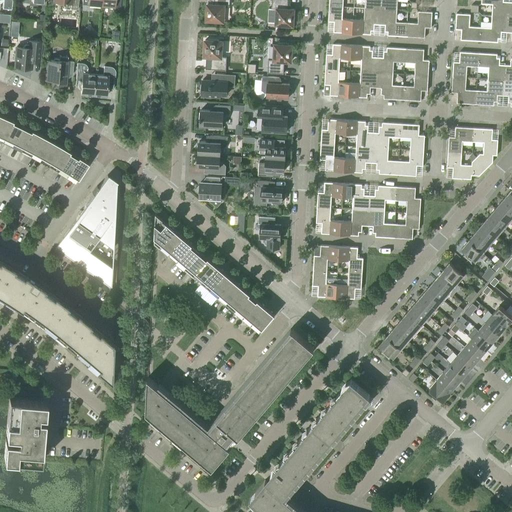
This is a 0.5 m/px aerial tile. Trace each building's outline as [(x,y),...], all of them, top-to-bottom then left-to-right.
[(54,0),(54,2),(65,3),(64,8),(78,10),(78,0),(54,0)] [(229,0),(213,0),(214,4),(207,4),(206,20),(209,20),(209,22),(220,23),(220,21),(223,21),(224,6),(230,6),(229,0)] [(276,24),(279,25),(279,26),(289,27),(289,25),(293,25),(294,9),(287,9),(287,0),(271,0),(271,9),(277,9),(276,23),(276,24)] [(381,9),(381,0),(364,0),(364,8),(381,9)] [(381,0),(381,9),(397,10),(397,0),(381,0)] [(508,17),(509,2),(503,1),(503,0),(481,0),(481,3),(492,4),(491,16),(508,17)] [(342,19),(343,7),(329,6),(328,21),(334,22),(333,32),(352,33),(353,19),(342,19)] [(277,9),(271,9),(268,8),(268,22),(276,23),(277,9)] [(374,24),(380,24),(381,9),(364,8),(364,20),(353,19),(352,33),(371,34),(371,30),(374,31),(374,24)] [(406,36),(407,22),(396,22),(397,10),(381,9),(380,24),(385,25),(385,31),(388,31),(387,35),(406,36)] [(418,23),(407,22),(406,36),(425,37),(425,27),(431,28),(432,12),(418,11),(418,23)] [(0,21),(11,21),(11,13),(0,12),(0,21)] [(479,41),(480,27),(469,26),(470,14),(456,13),(455,29),(461,29),(461,40),(479,41)] [(501,32),(507,32),(508,17),(491,16),(491,28),(480,27),(479,41),(498,42),(498,38),(501,38),(501,32)] [(19,22),(11,21),(10,36),(18,36),(19,22)] [(211,57),(210,69),(226,70),(227,57),(221,57),(222,41),(219,41),(219,39),(208,39),(208,40),(205,40),(204,56),(211,57)] [(16,61),(15,67),(31,68),(32,60),(34,58),(40,59),(41,42),(30,41),(30,45),(24,44),(24,48),(17,47),(16,53),(15,53),(14,55),(13,59),(15,61),(16,61)] [(288,43),(278,43),(278,45),(274,44),(273,60),(268,60),(267,73),(283,74),(284,61),(291,62),(291,45),(288,45),(288,43)] [(351,59),(351,45),(333,44),(332,54),(326,54),(325,69),(339,70),(340,58),(351,59)] [(377,72),(378,57),(372,57),(373,50),(370,50),(370,46),(351,45),(351,59),(361,60),(361,71),(377,72)] [(394,62),(404,62),(405,48),(387,47),(386,51),(384,51),(383,57),(378,57),(377,72),(393,73),(394,62)] [(424,49),(405,48),(404,62),(415,63),(414,75),(428,75),(429,60),(423,60),(424,49)] [(478,67),(478,53),(460,52),(459,62),(453,62),(452,77),(466,78),(467,66),(478,67)] [(504,80),(505,65),(499,64),(500,58),(497,58),(497,54),(478,53),(478,67),(488,67),(488,79),(504,80)] [(54,60),(47,60),(45,79),(52,80),(52,82),(57,82),(57,84),(65,85),(66,74),(72,75),(73,62),(67,61),(68,57),(59,56),(59,59),(54,58),(54,60)] [(94,95),(95,74),(87,73),(88,70),(88,68),(87,67),(86,65),(85,64),(84,63),(79,63),(77,63),(75,86),(79,86),(81,89),(81,94),(94,95)] [(103,75),(95,74),(94,95),(106,96),(107,91),(110,89),(113,89),(114,76),(115,76),(115,73),(115,71),(115,70),(114,69),(113,68),(111,67),(110,66),(105,66),(104,66),(103,75)] [(338,82),(339,70),(325,69),(324,84),(330,85),(330,95),(348,96),(349,82),(338,82)] [(376,88),(377,72),(361,71),(360,83),(349,82),(348,96),(367,97),(367,93),(370,94),(370,87),(376,88)] [(392,85),(393,73),(377,72),(376,88),(381,88),(381,94),(384,94),(384,98),(402,100),(403,86),(392,85)] [(227,86),(235,87),(235,75),(217,74),(216,81),(203,80),(202,83),(200,84),(200,91),(202,92),(202,96),(220,97),(220,94),(227,95),(227,86)] [(427,91),(428,75),(414,75),(414,86),(403,86),(402,100),(421,101),(421,90),(427,91)] [(279,83),(279,78),(262,76),(261,90),(267,94),(266,97),(288,98),(289,91),(291,89),(289,86),(289,84),(279,83)] [(465,89),(466,78),(452,77),(451,92),(457,93),(457,103),(475,104),(476,90),(465,89)] [(503,95),(504,80),(488,79),(487,91),(476,90),(475,104),(494,105),(494,101),(497,101),(497,95),(503,95)] [(511,80),(504,80),(503,95),(508,96),(508,102),(511,102),(511,106),(511,80)] [(200,125),(222,127),(223,114),(230,115),(230,106),(217,105),(217,111),(201,110),(200,125)] [(277,108),(259,107),(258,115),(263,116),(262,131),(286,132),(286,131),(288,130),(288,128),(289,127),(288,126),(287,125),(287,117),(277,116),(277,108)] [(8,119),(3,116),(3,118),(0,123),(0,141),(2,142),(12,122),(13,121),(8,119)] [(346,134),(347,120),(328,119),(328,129),(322,129),(321,144),(335,145),(335,133),(346,134)] [(366,121),(347,120),(346,134),(357,135),(356,146),(372,147),(373,132),(368,132),(368,125),(365,125),(366,121)] [(13,121),(12,122),(2,142),(12,147),(22,127),(23,125),(18,123),(13,121)] [(389,137),(400,137),(401,123),(382,122),(382,126),(379,126),(379,132),(373,132),(372,147),(388,148),(389,137)] [(419,124),(401,123),(400,137),(411,138),(410,150),(424,150),(425,135),(419,135),(419,124)] [(28,128),(23,125),(22,127),(12,147),(21,152),(32,132),(33,130),(28,128)] [(473,142),(474,128),(455,127),(455,137),(449,137),(448,152),(462,153),(462,141),(473,142)] [(493,129),(474,128),(473,142),(484,142),(483,154),(480,154),(476,158),(486,169),(492,162),(493,155),(497,155),(498,139),(492,139),(493,129)] [(37,133),(33,130),(32,132),(21,152),(30,157),(41,137),(42,135),(37,133)] [(47,138),(42,135),(41,137),(30,157),(39,162),(51,142),(52,141),(47,138)] [(199,141),(198,154),(220,155),(220,147),(223,147),(225,146),(225,145),(226,145),(226,137),(228,137),(228,136),(210,135),(210,140),(208,141),(208,142),(199,141)] [(266,154),(266,158),(285,159),(285,147),(274,146),(274,140),(261,139),(260,154),(266,154)] [(56,143),(52,141),(51,142),(39,162),(48,167),(60,147),(61,146),(56,143)] [(344,171),(345,157),(334,157),(335,145),(321,144),(320,159),(326,160),(325,170),(344,171)] [(66,149),(61,146),(60,147),(48,167),(57,172),(69,153),(70,151),(66,149)] [(356,153),(345,152),(345,157),(344,171),(362,172),(363,169),(365,169),(366,162),(371,163),(372,147),(356,146),(356,153)] [(398,175),(398,161),(388,160),(388,148),(372,147),(371,163),(377,163),(376,169),(379,170),(379,173),(398,175)] [(423,166),(424,150),(410,150),(409,161),(398,161),(398,175),(416,176),(417,165),(423,166)] [(75,154),(70,151),(69,153),(57,172),(66,177),(79,158),(79,157),(75,154)] [(479,176),(486,169),(476,158),(472,162),(471,165),(461,164),(462,153),(448,152),(447,167),(453,168),(452,178),(471,179),(471,175),(479,176)] [(219,163),(220,155),(198,154),(197,166),(206,167),(208,168),(208,173),(225,174),(224,174),(224,165),(222,163),(219,163)] [(84,160),(79,157),(79,158),(66,177),(75,183),(89,163),(84,160)] [(284,171),(285,159),(266,158),(266,163),(259,162),(258,176),(272,176),(272,170),(284,171)] [(108,176),(107,175),(99,188),(97,186),(92,193),(94,194),(82,211),(81,210),(80,210),(79,211),(78,212),(78,213),(78,214),(79,215),(56,248),(56,249),(57,247),(112,286),(112,268),(89,252),(99,238),(113,248),(116,183),(107,176),(108,176)] [(226,176),(226,184),(240,183),(240,175),(226,176)] [(199,197),(206,198),(217,207),(223,200),(221,199),(222,184),(219,184),(220,178),(206,177),(206,183),(200,183),(200,185),(196,189),(199,192),(199,197)] [(241,190),(250,191),(251,179),(241,179),(241,190)] [(258,180),(258,187),(258,192),(255,192),(255,201),(255,202),(256,204),(257,206),(259,207),(267,207),(267,201),(282,202),(283,188),(270,187),(270,181),(258,180)] [(342,197),(343,183),(324,182),(324,192),(318,192),(317,207),(331,208),(331,196),(342,197)] [(368,210),(369,195),(364,195),(364,188),(361,188),(362,184),(343,183),(342,197),(353,198),(352,209),(368,210)] [(396,200),(397,186),(378,185),(378,189),(375,189),(375,195),(369,195),(368,210),(385,211),(385,200),(396,200)] [(416,187),(397,186),(396,200),(407,201),(406,213),(420,213),(421,198),(415,198),(416,187)] [(511,192),(510,191),(503,200),(511,206),(511,192)] [(511,217),(511,206),(503,200),(496,208),(510,219),(511,217)] [(340,234),(341,220),(330,220),(331,208),(317,207),(316,223),(322,223),(321,233),(340,234)] [(510,219),(496,208),(489,216),(503,228),(510,219)] [(367,226),(368,210),(352,209),(351,221),(341,220),(340,234),(359,236),(359,232),(362,232),(362,225),(367,226)] [(239,210),(239,215),(232,215),(232,222),(238,223),(238,231),(245,231),(246,211),(239,210)] [(394,238),(395,224),(384,223),(385,211),(368,210),(367,226),(373,226),(373,232),(375,233),(375,237),(394,238)] [(163,245),(175,230),(156,213),(154,244),(159,248),(162,244),(163,245)] [(419,229),(420,213),(406,213),(405,224),(395,224),(394,238),(412,239),(413,228),(419,229)] [(279,248),(279,239),(280,239),(281,225),(272,224),(272,217),(258,216),(258,224),(261,224),(260,238),(267,238),(267,248),(268,248),(273,252),(278,248),(279,248)] [(503,228),(489,216),(482,224),(496,236),(503,228)] [(496,236),(482,224),(475,232),(489,244),(496,236)] [(180,234),(175,230),(163,245),(162,244),(159,248),(168,256),(184,237),(180,234)] [(489,244),(475,232),(468,241),(482,252),(489,244)] [(184,238),(184,237),(168,256),(176,263),(192,244),(184,238)] [(482,252),(468,241),(461,249),(475,261),(482,252)] [(192,244),(176,263),(184,270),(200,251),(192,244)] [(338,260),(339,246),(320,245),(320,255),(314,255),(313,270),(327,271),(328,259),(338,260)] [(358,247),(339,246),(338,260),(349,261),(348,272),(362,274),(363,258),(357,258),(358,247)] [(200,251),(184,270),(193,277),(208,258),(200,251)] [(209,258),(208,258),(193,277),(201,284),(217,265),(209,258)] [(0,295),(3,297),(14,305),(21,309),(37,284),(38,283),(33,279),(32,281),(24,276),(25,274),(16,268),(15,270),(7,265),(8,264),(0,259),(0,295)] [(450,263),(442,271),(456,283),(463,274),(450,263)] [(495,272),(499,267),(495,263),(491,268),(495,272)] [(217,266),(217,265),(201,284),(209,291),(225,272),(217,266)] [(327,271),(313,270),(312,286),(318,286),(317,296),(336,297),(337,283),(337,279),(326,278),(327,271)] [(456,283),(442,271),(435,280),(449,291),(456,283)] [(225,273),(225,272),(209,291),(217,298),(233,279),(225,273)] [(361,289),(362,274),(348,272),(348,284),(337,283),(336,297),(355,299),(355,288),(361,289)] [(490,283),(494,286),(499,280),(495,277),(490,283)] [(233,280),(233,279),(217,298),(226,305),(241,286),(233,280)] [(449,291),(435,280),(428,288),(442,299),(449,291)] [(46,288),(38,283),(37,284),(21,309),(31,316),(42,324),(53,333),(64,342),(112,382),(113,343),(100,331),(98,333),(90,326),(91,324),(84,318),(83,320),(76,314),(77,312),(69,306),(68,307),(61,302),(62,300),(55,295),(54,296),(45,290),(46,288)] [(242,287),(241,286),(226,305),(234,312),(250,293),(242,287)] [(487,295),(491,289),(487,286),(482,291),(487,295)] [(442,299),(428,288),(421,296),(435,308),(442,299)] [(250,294),(250,293),(234,312),(242,319),(258,300),(250,294)] [(435,308),(421,296),(414,304),(428,316),(435,308)] [(258,301),(258,300),(242,319),(250,326),(266,307),(258,301)] [(472,303),(468,308),(473,312),(477,307),(472,303)] [(428,316),(414,304),(407,313),(421,324),(428,316)] [(511,315),(500,305),(492,314),(506,326),(511,319),(511,315)] [(459,306),(455,311),(459,314),(463,309),(459,306)] [(266,308),(266,307),(250,326),(259,333),(275,315),(266,308)] [(473,312),(468,308),(465,312),(469,316),(473,312)] [(455,319),(459,314),(455,311),(451,315),(455,319)] [(421,324),(407,313),(400,321),(414,332),(421,324)] [(506,326),(492,314),(485,322),(499,334),(506,326)] [(458,320),(454,324),(459,328),(463,324),(458,320)] [(414,332),(400,321),(393,329),(407,341),(414,332)] [(499,334),(485,322),(478,330),(492,342),(499,334)] [(455,333),(459,328),(454,324),(451,329),(455,333)] [(441,335),(445,331),(441,327),(437,332),(441,335)] [(492,342),(478,330),(475,327),(468,335),(471,338),(485,350),(492,342)] [(400,349),(407,341),(393,329),(386,337),(400,349)] [(460,338),(464,333),(459,329),(455,334),(460,338)] [(218,418),(209,429),(227,444),(310,346),(311,346),(311,345),(293,330),(218,418)] [(444,336),(440,341),(445,345),(449,340),(444,336)] [(400,349),(386,337),(379,346),(393,357),(400,349)] [(485,350),(471,338),(464,347),(478,359),(485,350)] [(441,349),(445,345),(440,341),(437,345),(441,349)] [(471,367),(478,359),(464,347),(457,355),(471,367)] [(432,351),(426,357),(431,361),(436,355),(432,351)] [(471,367),(457,355),(450,363),(464,375),(471,367)] [(413,368),(417,363),(413,360),(409,365),(413,368)] [(464,375),(450,363),(443,371),(457,383),(464,375)] [(405,368),(401,373),(406,377),(410,372),(405,368)] [(457,383),(443,371),(436,380),(450,392),(457,383)] [(408,378),(412,382),(417,376),(413,373),(408,378)] [(230,446),(227,444),(209,429),(148,377),(146,412),(212,467),(230,446)] [(289,490),(341,428),(370,395),(351,379),(270,474),(278,483),(289,490)] [(450,392),(436,380),(429,388),(443,400),(450,392)] [(46,400),(9,397),(6,434),(18,435),(18,440),(6,439),(4,458),(41,461),(45,418),(38,418),(39,413),(45,413),(46,400)] [(267,477),(265,480),(284,496),(287,493),(289,490),(278,483),(270,474),(267,477)] [(302,511),(284,496),(265,480),(249,499),(264,511),(302,511)]
